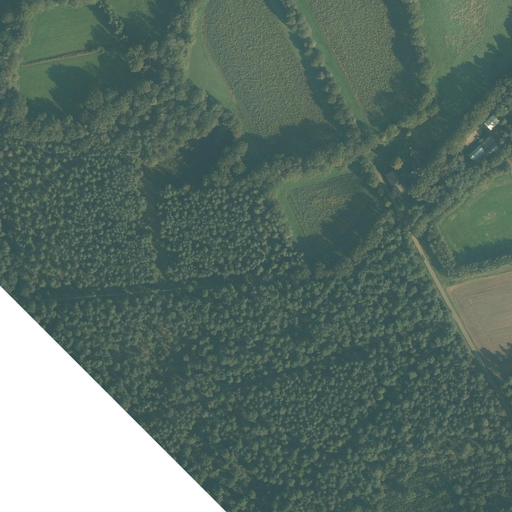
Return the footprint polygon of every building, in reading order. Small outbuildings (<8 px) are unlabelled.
[(486,122),(484,123),(491,130),(499,122),(493,116),(491,117),(489,115),(484,119),(486,122)] [(485,151),(479,145),(468,155),(474,162),(472,164),(475,168),(494,152),(496,154),(501,150),(495,143),(485,151)] [(375,149),(377,154),(383,150),(381,145),(375,149)] [(414,171),(425,164),(424,162),(422,163),(420,160),(414,163),(414,161),(410,163),(414,171)] [(398,180),(393,171),(386,175),(396,194),(404,189),(400,183),(408,179),(406,175),(398,180)]
